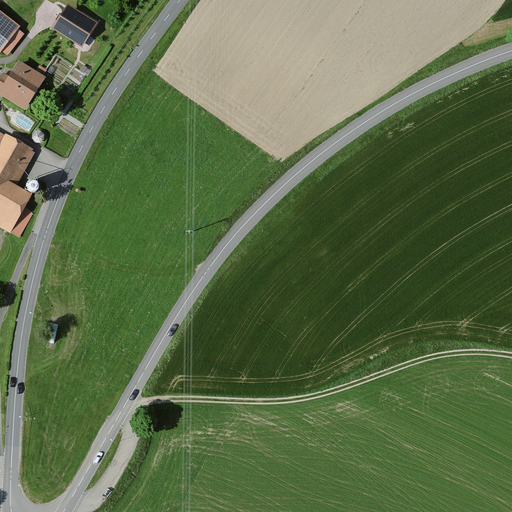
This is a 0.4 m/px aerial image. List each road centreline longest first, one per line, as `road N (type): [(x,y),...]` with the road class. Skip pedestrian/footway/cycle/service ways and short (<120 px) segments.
road 1 (primary): [(63,511),(181,309),(240,228),(372,117),(511,50)]
road 2 (secondary): [(180,0),(100,112),(46,231),(19,348),(10,478)]
road 3 (track): [(511,355),(443,352),(297,398),(124,405)]
